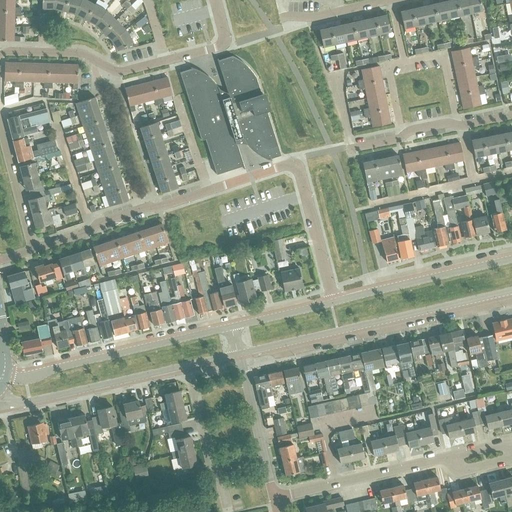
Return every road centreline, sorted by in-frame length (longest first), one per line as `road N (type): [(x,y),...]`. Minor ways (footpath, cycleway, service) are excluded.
road 1 (tertiary): [(240,355),(511,293)]
road 2 (residential): [(511,450),(453,455),(274,496)]
road 3 (tertiary): [(232,324),(2,379)]
road 4 (tertiary): [(2,398),(25,403),(191,367)]
road 5 (residential): [(403,135),(388,70),(405,66),(444,58),(455,124)]
road 6 (tertiary): [(511,259),(332,301)]
road 7 (residential): [(93,59),(123,72),(224,45),(215,0)]
road 8 (residential): [(139,209),(292,165)]
road 9 (residential): [(139,209),(93,59)]
road 10 (residential): [(264,453),(213,465),(191,367)]
road 11 (residential): [(332,301),(292,165)]
road 12 (residential): [(32,250),(0,121)]
